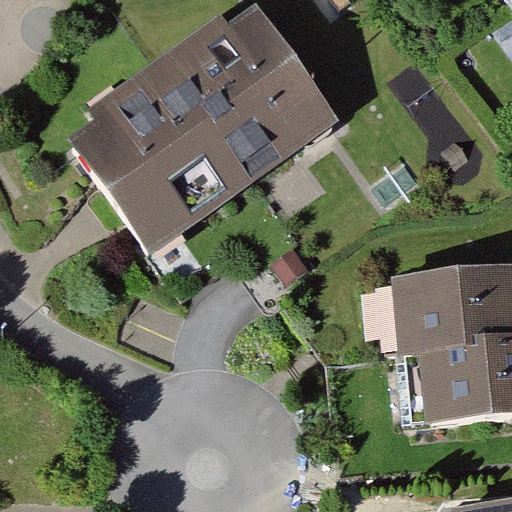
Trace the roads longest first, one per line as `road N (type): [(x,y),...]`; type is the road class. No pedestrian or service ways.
road 1 (residential): [(0,297),(163,421)]
road 2 (residential): [(263,511),(275,468),(258,427),(218,405),(196,405),(163,421)]
